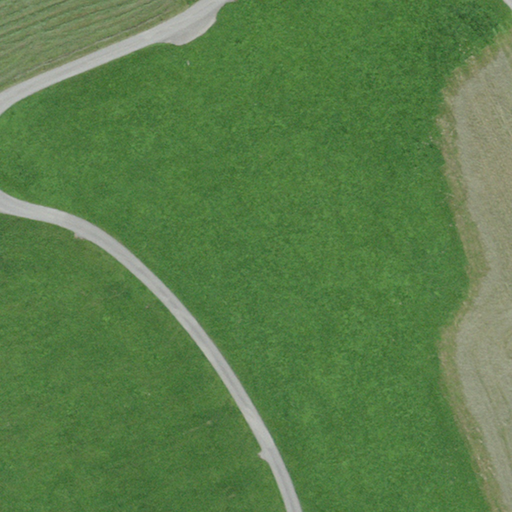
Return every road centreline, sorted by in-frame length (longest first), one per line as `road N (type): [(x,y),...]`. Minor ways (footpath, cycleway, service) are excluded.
road 1 (unclassified): [(290,511),(239,386),(162,288),(110,244),(0,200)]
road 2 (unclassified): [(0,113),(27,91),(216,0)]
